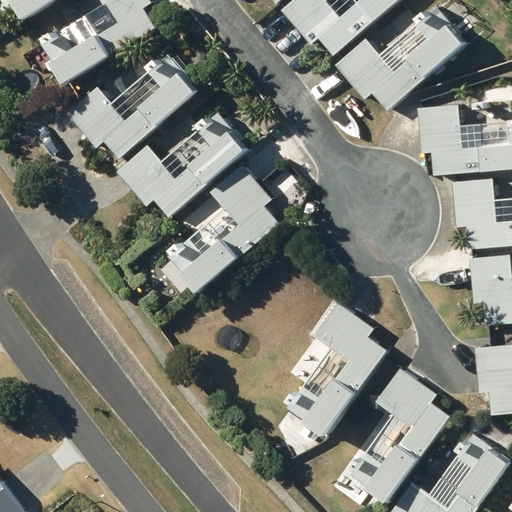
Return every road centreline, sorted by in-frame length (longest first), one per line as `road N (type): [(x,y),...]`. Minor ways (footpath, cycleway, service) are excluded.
road 1 (residential): [(0,282),(180,511)]
road 2 (residential): [(214,0),(377,207)]
